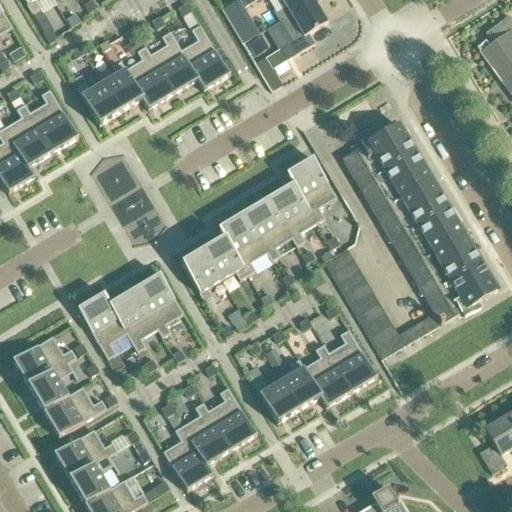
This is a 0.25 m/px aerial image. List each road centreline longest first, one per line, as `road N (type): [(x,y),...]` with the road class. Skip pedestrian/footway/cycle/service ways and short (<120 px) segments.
road 1 (residential): [(174,174),(394,43)]
road 2 (residential): [(511,238),(394,43)]
road 3 (residential): [(262,511),(392,435)]
road 4 (residential): [(392,435),(511,352)]
